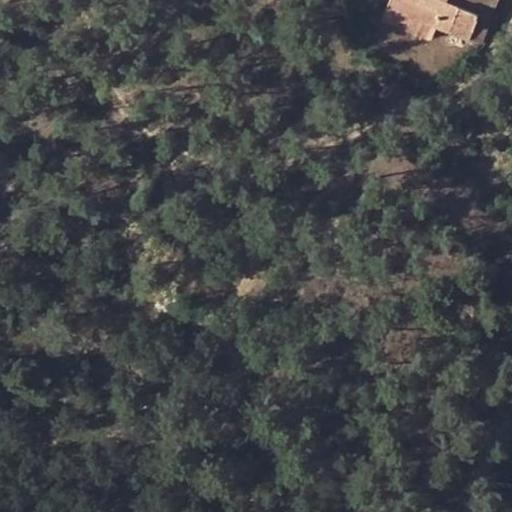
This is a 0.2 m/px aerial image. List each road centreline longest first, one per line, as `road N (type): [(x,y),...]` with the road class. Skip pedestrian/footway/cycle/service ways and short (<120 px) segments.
road 1 (track): [(511,312),(505,293),(476,268),(442,260),(405,269),(283,349),(248,363),(234,350),(256,267),(258,213),(300,160),(494,56),(511,26)]
road 2 (track): [(114,511),(162,399),(234,350)]
